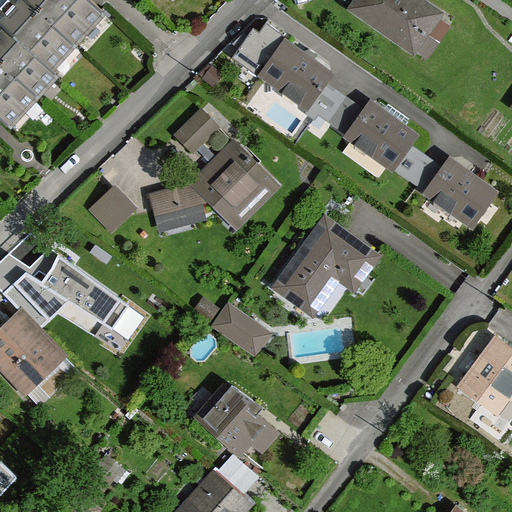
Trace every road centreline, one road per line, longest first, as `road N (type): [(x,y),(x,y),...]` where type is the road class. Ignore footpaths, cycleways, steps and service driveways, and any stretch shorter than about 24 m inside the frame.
road 1 (residential): [(0,237),(246,0)]
road 2 (residential): [(314,511),(511,251)]
